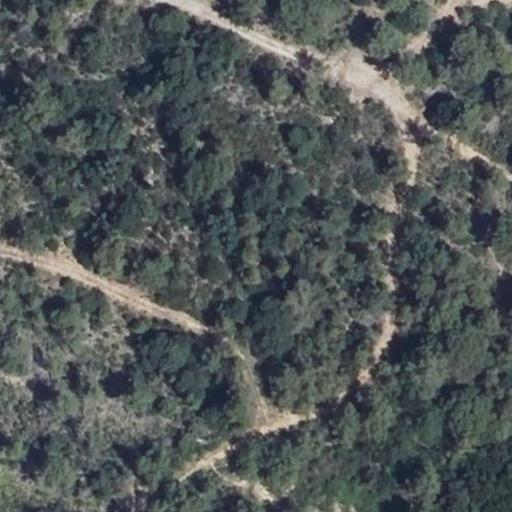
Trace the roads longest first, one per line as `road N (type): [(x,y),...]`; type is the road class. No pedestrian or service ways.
road 1 (track): [(133,511),(213,453),(323,411),(389,355),(392,198),(420,137)]
road 2 (track): [(151,0),(380,84),(420,137),(511,183)]
